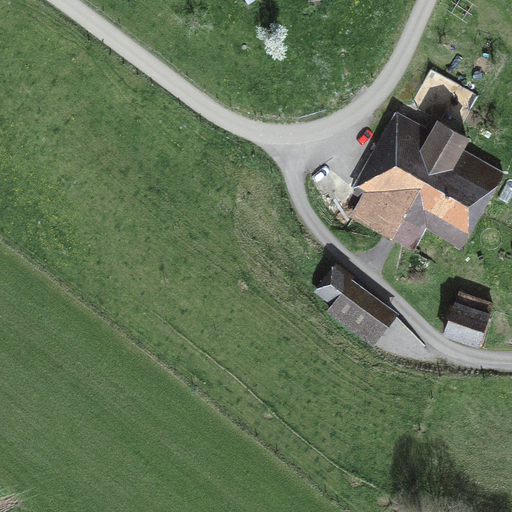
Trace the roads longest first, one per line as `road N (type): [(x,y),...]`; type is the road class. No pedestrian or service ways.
road 1 (unclassified): [(427,0),(373,96),(328,126),(291,134),(222,116),(64,0)]
road 2 (track): [(291,134),(308,216),(343,262),(409,313),(433,350),(511,368)]
